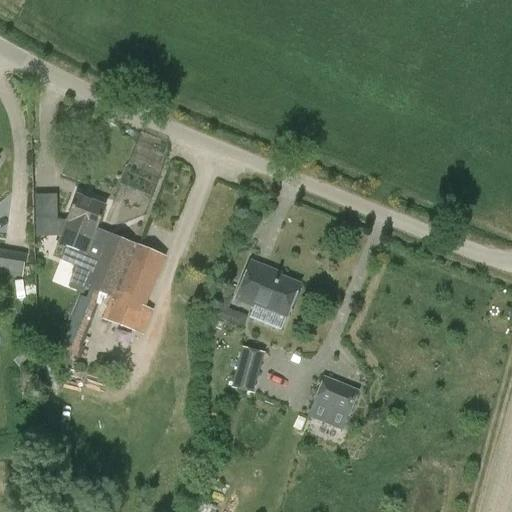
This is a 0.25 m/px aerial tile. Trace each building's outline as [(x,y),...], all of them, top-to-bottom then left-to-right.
[(67,247),(61,261),(92,273),(107,236),(97,232),(106,208),(78,197),(68,222),(69,222),(60,244),(67,247)] [(58,222),(36,222),(36,238),(58,237),(58,222)] [(92,273),(83,295),(79,293),(56,350),(118,375),(164,259),(107,236),(92,273)] [(27,255),(0,250),(0,270),(0,274),(0,275),(23,279),(27,255)] [(255,305),(286,318),(299,287),(268,274),(268,271),(251,264),(236,300),(253,308),(255,305)] [(224,286),(212,317),(242,329),(246,317),(227,310),(234,290),(224,286)] [(243,347),(232,389),(254,395),(265,354),(243,347)] [(313,403),(349,417),(359,392),(323,378),(313,403)] [(43,454),(66,454),(66,404),(43,404),(43,454)] [(224,511),(203,498),(195,511),(197,511),(224,511)]
